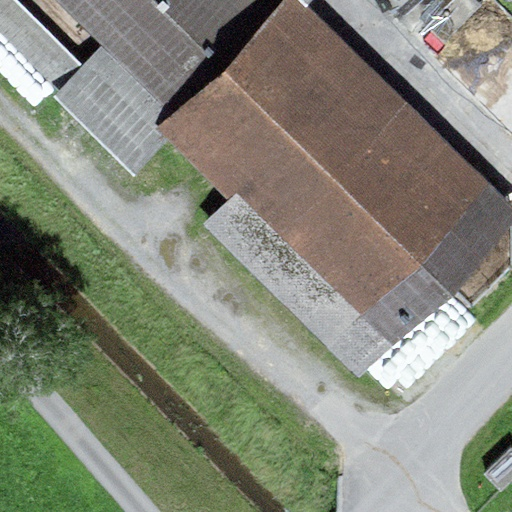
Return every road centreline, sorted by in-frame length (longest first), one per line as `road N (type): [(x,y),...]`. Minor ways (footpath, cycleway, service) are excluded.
road 1 (track): [(0,97),(406,481)]
road 2 (track): [(345,0),(511,173)]
road 3 (track): [(147,511),(0,347)]
road 4 (track): [(373,511),(511,374)]
